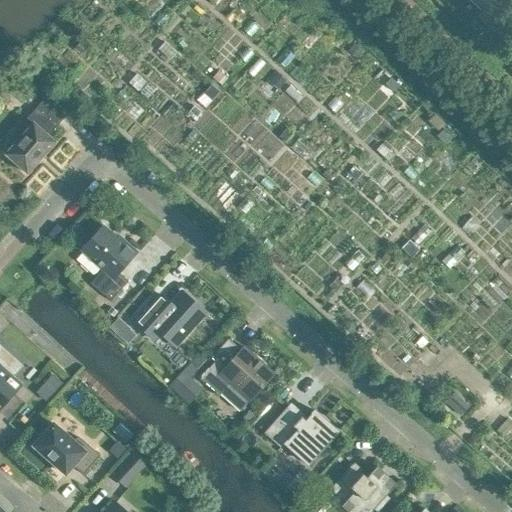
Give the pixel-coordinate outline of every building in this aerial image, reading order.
[(481,32),(511,0),(470,0),(482,11),(471,23),(481,32)] [(362,51),(354,44),(348,51),(356,58),(362,51)] [(402,84),(393,75),(387,81),(396,90),(402,84)] [(23,134),(5,154),(27,174),(38,162),(38,163),(46,154),(45,154),(56,142),(48,135),(65,115),(45,97),(26,119),(20,127),(19,131),(22,134),(23,134)] [(445,124),(435,114),(427,122),(438,132),(445,124)] [(414,172),(408,167),(402,174),(407,179),(414,172)] [(270,180),(265,176),(260,182),(265,186),(270,180)] [(87,243),(81,250),(103,269),(91,283),(111,301),(128,281),(119,272),(137,252),(125,241),(123,243),(103,225),(97,232),(92,232),(87,239),(87,243)] [(464,252),(457,246),(448,255),(455,261),(464,252)] [(181,291),(170,303),(170,304),(166,304),(164,306),(157,300),(161,295),(160,294),(135,322),(154,340),(161,332),(175,346),(205,313),(212,320),(213,319),(181,291)] [(427,342),(422,337),(416,343),(421,348),(427,342)] [(215,361),(200,377),(219,394),(230,383),(250,400),(274,373),(244,347),(241,350),(228,338),(211,357),(215,361)] [(0,345),(0,408),(21,384),(13,377),(22,366),(0,345)] [(470,406),(455,392),(446,402),(460,417),(470,406)] [(288,405),(264,433),(280,448),(284,443),(308,465),(338,431),(314,410),(306,419),(301,416),(301,417),(288,405)] [(100,455),(86,442),(85,442),(80,437),(76,438),(73,441),(53,423),(34,445),(65,474),(73,465),(83,474),(100,455)] [(134,452),(113,475),(125,486),(146,462),(134,452)] [(352,464),(329,489),(344,502),(341,506),(348,511),(370,511),(374,508),(377,511),(389,498),(386,495),(396,483),(377,466),(367,477),(352,464)] [(127,511),(114,501),(104,511),(127,511)]
